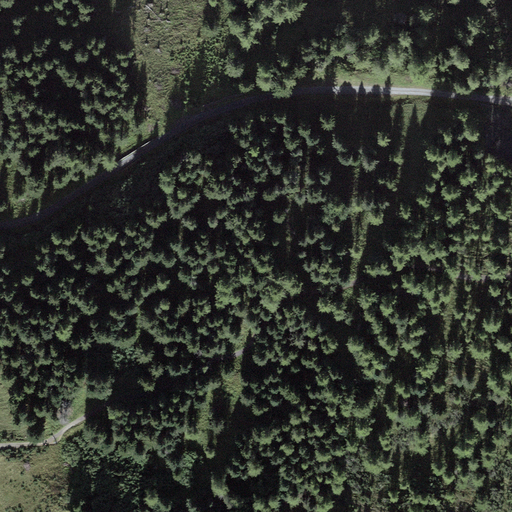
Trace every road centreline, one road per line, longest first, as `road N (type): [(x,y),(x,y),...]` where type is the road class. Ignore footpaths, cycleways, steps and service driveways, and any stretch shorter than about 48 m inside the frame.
road 1 (track): [(511,276),(420,264),(289,295),(223,354),(132,389),(78,421),(0,445)]
road 2 (track): [(0,233),(50,216),(187,127),(322,98),(511,109)]
